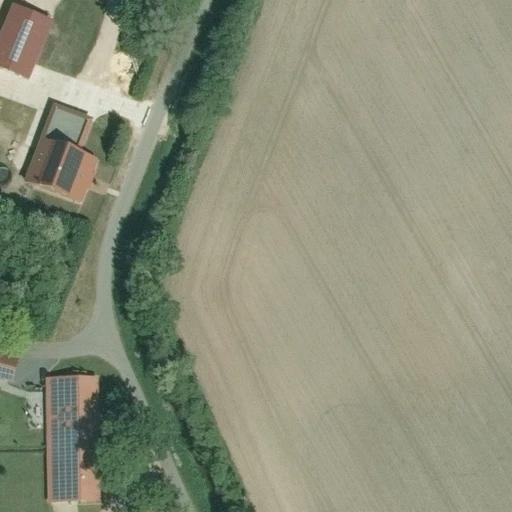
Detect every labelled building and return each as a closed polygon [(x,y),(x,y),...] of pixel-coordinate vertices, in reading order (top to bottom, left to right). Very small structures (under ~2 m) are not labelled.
[(44,25),(47,13),(16,5),(13,17),(44,25)] [(11,16),(0,42),(0,69),(24,79),(44,29),(11,16)] [(64,97),(30,183),(80,203),(115,118),(64,97)] [(0,175),(10,150),(0,146),(0,175)] [(0,356),(0,380),(11,384),(18,362),(0,356)] [(95,383),(46,384),(50,502),(98,501),(95,383)]
